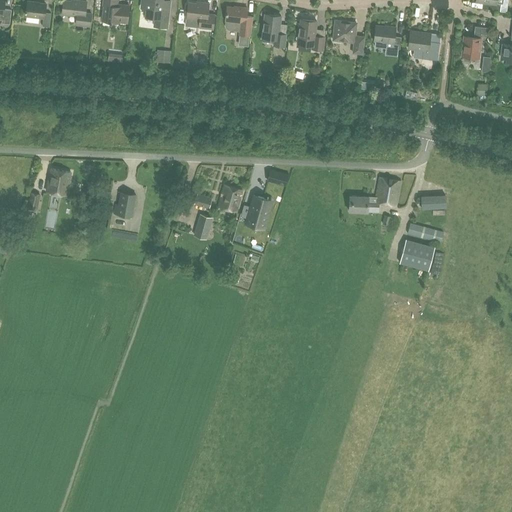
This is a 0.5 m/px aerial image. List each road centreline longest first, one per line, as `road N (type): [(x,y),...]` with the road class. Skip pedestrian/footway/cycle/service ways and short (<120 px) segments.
road 1 (residential): [(428,133),(419,159),(396,167),(0,150)]
road 2 (secondary): [(428,133),(241,102),(0,85)]
road 3 (track): [(60,511),(156,266),(146,262),(179,158)]
road 4 (residential): [(274,0),(403,0)]
